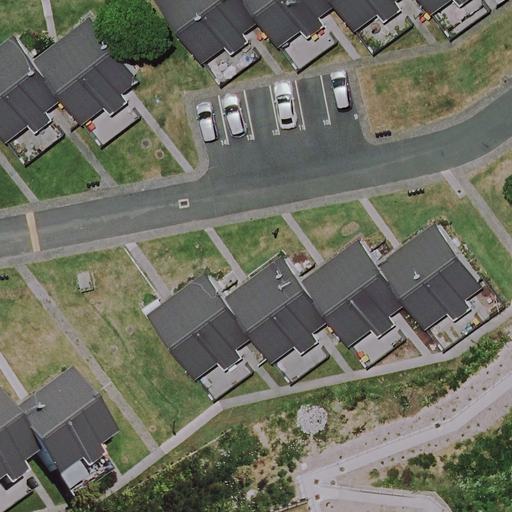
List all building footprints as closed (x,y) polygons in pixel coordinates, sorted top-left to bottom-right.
[(239,0),(152,0),(223,93),(264,61),(246,36),(259,26),(239,0)] [(331,0),(239,0),(259,26),(296,75),(336,44),(318,20),(336,6),(331,0)] [(331,0),(336,6),(375,58),(414,28),(395,4),(400,0),(331,0)] [(420,0),(451,40),(492,10),(484,0),(420,0)] [(64,98),(102,148),(142,117),(124,93),(139,82),(89,17),(34,59),(64,98)] [(0,131),(26,165),(64,136),(46,111),(64,98),(34,59),(16,35),(0,46),(0,131)] [(406,303),(444,353),(484,322),(466,298),(481,287),(431,222),(376,263),(406,303)] [(329,319),(367,370),(406,341),(388,316),(406,303),(376,263),(358,239),(301,283),(329,319)] [(252,338),(289,387),(329,356),(311,332),(329,319),(301,283),(280,255),(222,299),(252,338)] [(222,299),(200,270),(145,312),(215,405),(257,373),(238,349),(252,338),(222,299)] [(33,456),(70,504),(110,474),(92,450),(110,436),(62,373),(4,417),(33,456)] [(4,417),(0,411),(0,511),(9,511),(38,491),(20,466),(33,456),(4,417)]
